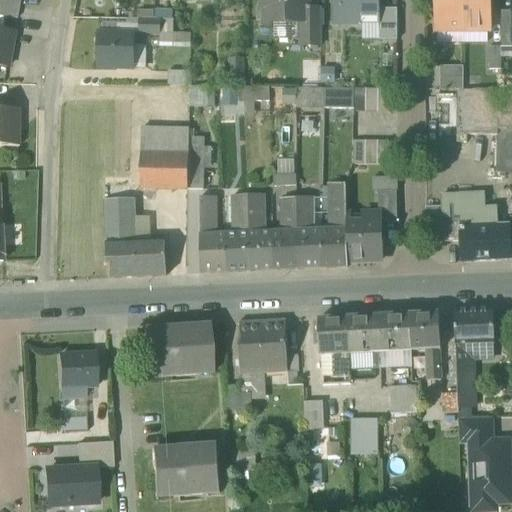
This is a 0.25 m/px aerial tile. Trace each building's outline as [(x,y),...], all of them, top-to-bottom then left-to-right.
[(0,0),(0,17),(16,20),(20,0),(0,0)] [(300,22),(307,22),(307,10),(306,0),(264,0),(265,22),(274,22),(300,22)] [(379,25),(379,10),(379,0),(332,0),(333,25),(361,25),(379,25)] [(437,0),(437,30),(438,30),(463,30),(462,0),(437,0)] [(489,0),(462,0),(463,30),(489,30),(489,0)] [(139,11),(139,20),(160,21),(172,21),(172,10),(139,11)] [(300,46),(321,46),(321,10),(307,10),(307,22),(300,22),(300,39),(300,46)] [(397,10),(379,10),(379,25),(379,41),(397,41),(397,10)] [(511,12),(501,13),(501,48),(501,49),(511,48),(511,12)] [(98,20),(98,34),(134,34),(138,35),(139,20),(98,20)] [(138,35),(160,36),(160,21),(139,20),(138,35)] [(173,34),(173,21),(172,21),(160,21),(160,36),(160,44),(173,44),(173,34)] [(300,39),(300,22),(274,22),(274,40),(300,39)] [(379,25),(361,25),(361,41),(379,41),(379,25)] [(463,43),(463,30),(438,30),(438,43),(463,43)] [(463,30),(463,43),(489,43),(489,30),(463,30)] [(0,31),(0,67),(7,69),(13,34),(0,31)] [(132,70),(133,70),(133,68),(134,46),(134,34),(98,34),(97,69),(116,70),(116,68),(132,68),(132,70)] [(173,34),(173,44),(190,45),(191,34),(173,34)] [(134,46),(133,68),(145,69),(146,46),(134,46)] [(501,57),(501,49),(501,48),(489,48),(489,71),(501,71),(501,57)] [(501,57),(511,57),(511,48),(501,49),(501,57)] [(228,58),(228,79),(244,79),(244,58),(228,58)] [(321,68),(321,84),(334,84),(334,68),(321,68)] [(459,91),(463,91),(463,68),(440,68),(440,91),(459,91)] [(168,87),(190,87),(190,73),(168,73),(168,87)] [(204,108),(204,107),(204,87),(190,87),(190,108),(204,108)] [(214,87),(204,87),(204,107),(214,107),(214,87)] [(269,89),(243,89),(243,103),(254,103),(270,103),(269,89)] [(296,109),(324,110),(324,90),(296,89),(296,90),(296,103),(296,109)] [(324,89),(324,90),(324,110),(353,110),(354,89),(324,89)] [(353,113),(365,114),(366,90),(354,89),(353,110),(353,113)] [(282,90),(282,103),(296,103),(296,90),(282,90)] [(378,90),(366,90),(365,114),(377,114),(378,90)] [(378,90),(377,114),(389,114),(390,90),(378,90)] [(496,174),(511,174),(511,92),(463,91),(459,91),(459,122),(458,122),(458,135),(496,136),(496,174)] [(254,103),(243,103),(244,116),(254,116),(254,103)] [(14,110),(0,110),(0,148),(13,149),(14,110)] [(141,128),(140,156),(188,157),(189,139),(189,129),(141,128)] [(203,140),(189,139),(188,157),(188,191),(203,191),(203,159),(211,159),(211,150),(202,150),(203,140)] [(353,166),(365,166),(365,142),(353,142),(353,166)] [(365,166),(377,166),(377,142),(365,142),(365,166)] [(389,142),(377,142),(377,166),(389,166),(389,142)] [(188,191),(188,157),(140,156),(139,190),(188,191)] [(277,177),(295,176),(294,160),(277,161),(277,177)] [(274,177),(274,187),(295,186),(295,176),(277,177),(274,177)] [(378,192),(396,191),(396,178),(372,178),(372,192),(378,192)] [(329,197),(346,198),(345,185),(328,185),(329,197)] [(379,215),(380,224),(397,223),(396,191),(378,192),(378,215),(379,215)] [(226,274),(250,272),(248,196),(231,197),(232,234),(225,234),(226,274)] [(250,272),(274,271),(273,233),(265,233),(264,196),(248,196),(250,272)] [(458,202),(460,228),(497,227),(496,211),(482,211),(481,196),(442,198),(442,203),(458,202)] [(347,268),(347,262),(346,223),(346,198),(329,197),(329,230),(321,231),(322,269),(347,268)] [(201,275),(226,274),(225,234),(217,235),(216,198),(199,199),(201,275)] [(298,270),(322,269),(321,231),(313,231),(313,200),(313,198),(297,200),(298,270)] [(274,271),(298,270),(297,200),(280,200),(281,232),(273,233),(274,271)] [(105,201),(106,244),(132,243),(131,218),(130,201),(105,201)] [(442,203),(442,207),(444,243),(460,243),(459,228),(460,228),(458,202),(442,203)] [(425,244),(444,243),(442,207),(425,208),(425,244)] [(361,223),(346,223),(347,262),(381,261),(380,224),(379,215),(378,215),(361,216),(361,223)] [(131,218),(132,243),(150,243),(149,217),(131,218)] [(460,243),(461,263),(511,261),(509,226),(497,227),(460,228),(459,228),(460,243)] [(106,244),(108,279),(166,277),(164,242),(150,243),(132,243),(106,244)] [(455,313),(456,346),(479,345),(494,345),(493,312),(455,313)] [(410,315),(411,352),(426,351),(440,351),(439,314),(410,315)] [(379,317),(380,353),(411,352),(410,315),(379,317)] [(379,317),(347,319),(349,355),(367,354),(380,353),(379,317)] [(320,356),(321,356),(336,355),(349,355),(347,319),(318,320),(319,356),(320,356)] [(237,325),(240,376),(264,374),(288,373),(287,356),(285,322),(237,325)] [(143,330),(147,379),(212,375),(208,326),(143,330)] [(480,360),(479,345),(456,346),(456,358),(472,358),(472,360),(480,360)] [(479,345),(480,360),(494,360),(494,345),(479,345)] [(440,351),(426,351),(426,359),(440,358),(440,351)] [(380,353),(381,369),(412,368),(411,352),(380,353)] [(381,369),(380,353),(367,354),(368,370),(381,370),(381,369)] [(60,390),(61,390),(84,388),(96,388),(94,355),(59,357),(60,390)] [(321,356),(321,365),(332,364),(336,364),(336,355),(321,356)] [(349,355),(336,355),(336,364),(332,364),(333,379),(350,378),(349,355)] [(287,356),(288,373),(298,373),(299,373),(298,356),(287,356)] [(426,359),(427,382),(441,381),(440,358),(426,359)] [(457,395),(458,408),(472,408),(474,408),(472,360),(472,358),(456,358),(457,380),(457,395)] [(333,379),(332,364),(321,365),(322,386),(343,385),(350,385),(350,378),(333,379)] [(298,386),(298,373),(288,373),(288,386),(298,386)] [(251,395),(251,401),(266,401),(264,374),(240,376),(240,388),(239,388),(239,395),(251,395)] [(61,390),(61,400),(85,399),(84,388),(61,390)] [(225,388),(226,411),(252,409),(251,401),(251,395),(239,395),(239,388),(225,388)] [(389,389),(390,415),(416,414),(415,388),(389,389)] [(443,396),(443,415),(458,414),(458,408),(457,395),(443,396)] [(305,403),(306,430),(323,430),(322,402),(305,403)] [(458,420),(472,420),(472,408),(458,408),(458,414),(458,420)] [(62,420),(63,434),(87,433),(86,418),(62,420)] [(471,444),(492,443),(492,419),(472,420),(458,420),(459,444),(471,444)] [(351,456),(378,455),(378,420),(351,420),(351,456)] [(112,443),(77,445),(78,469),(94,468),(94,469),(113,468),(112,443)] [(492,443),(471,444),(473,504),(498,503),(509,503),(508,443),(492,443)] [(151,451),(154,499),(219,495),(216,447),(151,451)] [(231,453),(232,473),(255,471),(254,452),(231,453)] [(78,469),(46,471),(48,507),(96,504),(94,469),(94,468),(78,469)] [(498,511),(498,503),(473,504),(469,504),(469,511),(498,511)]
